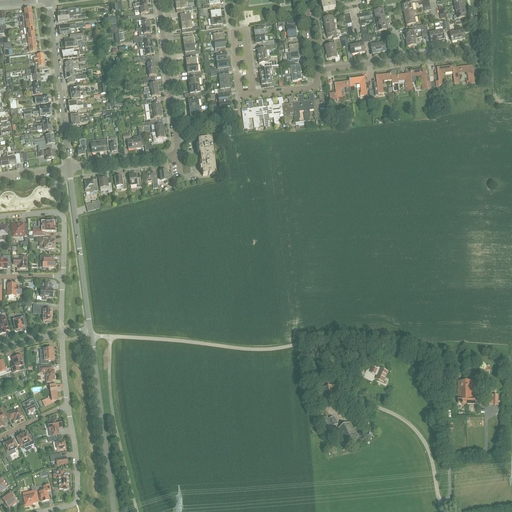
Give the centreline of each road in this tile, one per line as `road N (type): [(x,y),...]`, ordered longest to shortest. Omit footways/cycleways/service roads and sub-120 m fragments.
road 1 (unclassified): [(444,511),(423,438),(394,414),(347,394),(327,343),(237,349),(90,334)]
road 2 (residential): [(315,71),(471,51),(479,42),(477,0)]
road 3 (unclassified): [(114,511),(90,334)]
road 4 (unclassified): [(69,168),(48,0)]
road 5 (unclassified): [(90,334),(69,168)]
road 6 (residential): [(177,155),(157,0)]
road 7 (residential): [(241,95),(232,33),(246,31),(254,94)]
road 8 (residential): [(67,405),(76,503),(44,511)]
road 9 (residential): [(0,217),(61,214),(63,276)]
